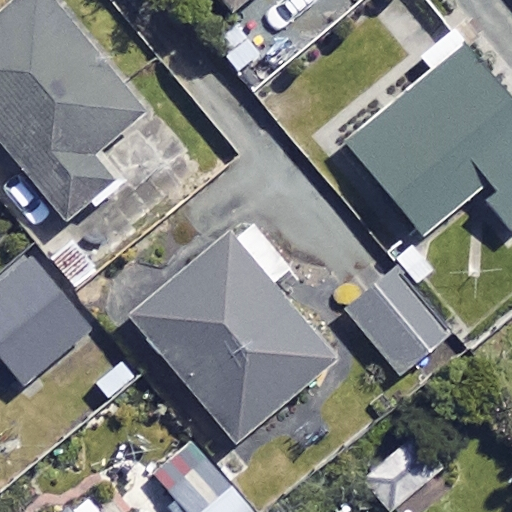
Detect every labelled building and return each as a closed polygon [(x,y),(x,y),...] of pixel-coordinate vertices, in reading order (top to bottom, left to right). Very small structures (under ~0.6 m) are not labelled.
[(48,0),(34,0),(0,27),(0,140),(68,226),(125,181),(104,155),(146,122),(48,0)] [(219,0),(235,20),(259,0),(219,0)] [(351,151),(429,244),(480,202),(510,238),(511,236),(511,112),(464,56),(351,151)] [(291,273),(256,229),(138,322),(238,448),(336,371),(271,289),(291,273)] [(97,336),(33,264),(0,293),(0,356),(32,393),(97,336)] [(451,338),(403,276),(351,316),(399,378),(451,338)] [(252,511),(256,509),(182,429),(142,465),(184,511),(252,511)] [(95,511),(84,499),(68,511),(95,511)]
